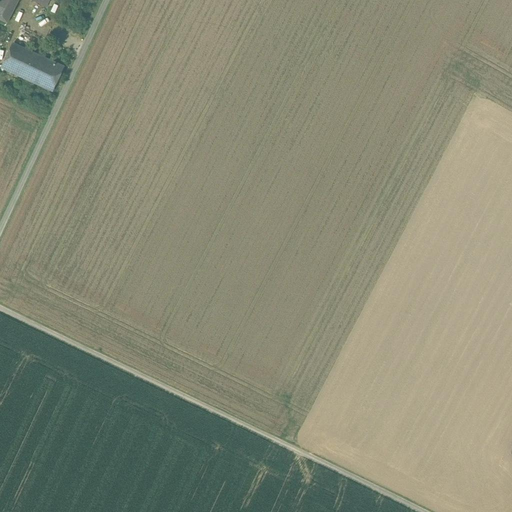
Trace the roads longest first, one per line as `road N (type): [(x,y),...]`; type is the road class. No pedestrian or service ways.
road 1 (unclassified): [(0,307),(429,511)]
road 2 (residential): [(108,0),(0,232)]
